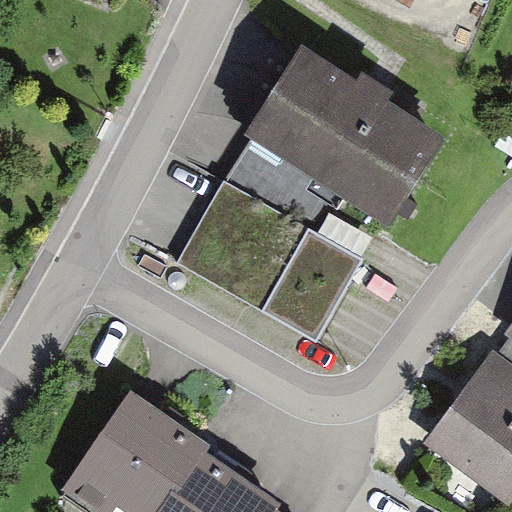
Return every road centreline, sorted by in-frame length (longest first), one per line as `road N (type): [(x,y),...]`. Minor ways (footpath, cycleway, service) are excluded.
road 1 (residential): [(82,271),(299,393),(343,403),(393,370),(511,213)]
road 2 (residential): [(82,271),(217,0)]
road 3 (residential): [(0,399),(82,271)]
